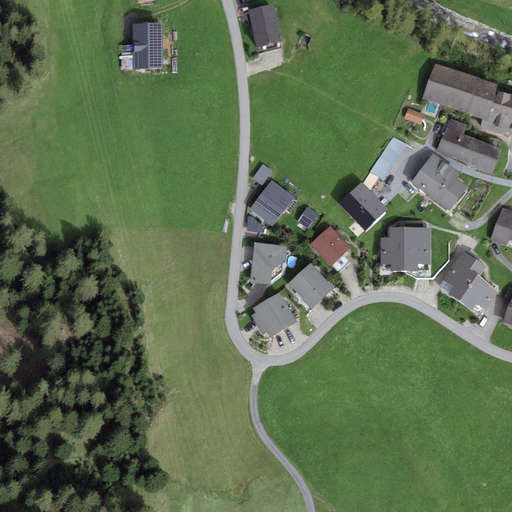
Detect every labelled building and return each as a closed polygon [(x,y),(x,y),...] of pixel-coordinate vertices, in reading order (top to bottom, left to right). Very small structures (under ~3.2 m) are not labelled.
[(283,42),(273,5),(248,11),(258,48),(283,42)] [(163,28),(136,28),(136,73),(163,73),(163,28)] [(483,119),(488,120),(498,90),(499,85),(436,65),(422,98),(483,119)] [(511,94),(498,90),(488,120),(483,119),(480,127),(485,129),(509,136),(511,129),(511,94)] [(404,121),(421,128),(426,117),(409,110),(404,121)] [(467,126),(451,119),(437,151),(453,158),(463,134),(467,126)] [(463,134),(453,158),(491,175),(502,151),(463,134)] [(370,171),(384,180),(408,144),(393,135),(370,171)] [(468,187),(456,178),(460,174),(434,153),(411,183),(448,212),(468,187)] [(262,185),(272,171),(263,165),(253,179),(262,185)] [(272,226),(294,198),(273,181),(251,209),(272,226)] [(361,182),(339,203),(366,231),(388,210),(361,182)] [(298,221),(309,229),(319,215),(309,207),(298,221)] [(511,211),(503,208),(491,241),(506,246),(509,240),(511,240),(511,211)] [(252,216),(248,216),(247,231),(260,234),(262,226),(252,216)] [(351,248),(331,226),(311,244),(331,266),(351,248)] [(388,264),(391,264),(391,271),(418,271),(418,264),(430,264),(430,228),(388,228),(388,237),(381,237),(381,264),(388,264)] [(255,242),(249,283),(269,286),(270,282),(282,273),(282,262),(285,261),(286,246),(275,245),(255,242)] [(438,286),(480,316),(497,292),(479,276),(486,268),(463,251),(455,262),(438,286)] [(334,288),(311,263),(288,284),(312,309),(334,288)] [(298,322),(279,293),(253,310),(255,313),(251,315),(264,336),(268,333),(271,338),(298,322)] [(511,299),(502,323),(511,327),(511,299)]
